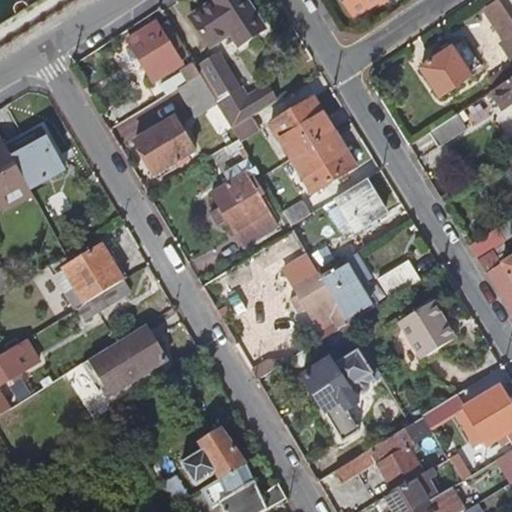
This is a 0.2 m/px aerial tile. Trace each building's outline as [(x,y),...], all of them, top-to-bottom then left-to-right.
[(240,48),(265,31),(245,0),(211,0),(213,4),(193,17),(212,48),(233,34),(240,48)] [(346,0),(357,17),(382,0),(346,0)] [(511,19),(501,2),(485,12),(507,47),(503,49),(511,61),(511,19)] [(184,49),(169,23),(160,29),(157,25),(130,42),(155,83),(157,82),(178,69),(183,66),(175,55),(184,49)] [(470,78),(451,49),(419,69),(438,98),(470,78)] [(253,119),(279,102),(269,86),(246,99),(219,56),(200,68),(221,100),(217,103),(218,105),(234,131),(253,119)] [(200,76),(194,65),(180,73),(187,84),(200,76)] [(180,73),(178,69),(157,82),(166,96),(172,92),(178,89),(187,84),(180,73)] [(218,105),(217,103),(200,76),(187,84),(178,89),(196,118),(218,105)] [(511,80),(493,92),(505,109),(511,104),(511,80)] [(291,160),(335,133),(315,101),(271,128),(291,160)] [(456,116),(429,133),(438,148),(466,130),(456,116)] [(261,133),(253,119),(234,131),(240,141),(242,144),(261,133)] [(155,176),(193,153),(173,120),(135,143),(155,176)] [(43,132),(8,152),(30,191),(66,171),(43,132)] [(357,168),(335,133),(291,160),(314,195),(357,168)] [(8,152),(1,139),(0,139),(0,209),(7,223),(39,206),(30,191),(8,152)] [(242,144),(240,141),(227,149),(231,156),(237,152),(244,148),(242,144)] [(250,157),(244,148),(237,152),(242,161),(246,160),(250,157)] [(209,195),(242,250),(277,229),(247,179),(251,176),(248,172),(252,170),(246,160),(242,161),(232,168),(233,169),(223,175),(229,183),(209,195)] [(511,171),(510,167),(499,174),(511,195),(511,171)] [(384,217),(363,183),(335,200),(340,207),(350,223),(356,234),(384,217)] [(283,213),(292,227),(311,215),(303,202),(283,213)] [(350,223),(340,207),(327,214),(338,231),(350,223)] [(477,258),(511,236),(511,223),(511,221),(470,247),(477,258)] [(511,236),(477,258),(511,317),(511,236)] [(274,281),(301,267),(286,240),(259,254),(274,281)] [(324,249),(310,258),(319,273),(334,264),(324,249)] [(79,309),(124,282),(103,250),(55,280),(75,312),(79,309)] [(323,279),(350,262),(346,257),(334,264),(319,273),(323,279)] [(371,281),(356,258),(350,262),(323,279),(350,325),(372,311),(364,297),(369,294),(364,285),(371,281)] [(389,300),(420,281),(408,262),(377,281),(389,300)] [(0,295),(13,288),(3,270),(0,272),(0,295)] [(332,324),(337,333),(350,325),(323,279),(299,293),(303,302),(293,308),(298,319),(310,312),(322,331),(332,324)] [(131,294),(124,282),(79,309),(87,321),(131,294)] [(377,308),(369,294),(364,297),(372,311),(377,308)] [(448,325),(434,303),(400,323),(422,362),(455,342),(445,327),(448,325)] [(110,354),(108,351),(90,363),(110,396),(166,362),(147,332),(110,354)] [(0,418),(10,412),(0,395),(0,387),(40,361),(28,341),(0,358),(0,418)] [(344,441),(361,430),(349,411),(361,404),(355,395),(351,388),(370,377),(356,354),(336,366),(332,359),(304,377),(344,441)] [(252,370),(259,381),(286,365),(283,360),(266,360),(252,370)] [(374,383),(370,377),(351,388),(355,395),(357,394),(363,396),(367,394),(370,389),(369,386),(374,383)] [(511,443),(511,407),(501,389),(456,417),(472,443),(481,437),(487,445),(506,433),(511,443)] [(430,433),(421,418),(411,425),(368,451),(354,460),(335,472),(343,485),(363,473),(376,465),(394,494),(423,476),(409,453),(417,448),(414,443),(430,433)] [(215,485),(246,467),(220,431),(200,443),(204,450),(180,464),(199,494),(202,493),(215,485)] [(471,475),(456,450),(445,458),(447,461),(460,482),(471,475)] [(511,450),(493,462),(508,485),(511,482),(511,450)] [(259,497),(246,467),(215,485),(227,504),(217,510),(218,511),(269,511),(288,501),(279,486),(259,497)] [(394,494),(385,499),(392,511),(410,511),(434,498),(425,484),(434,480),(429,472),(423,476),(394,494)] [(227,504),(215,485),(202,493),(212,511),(217,510),(227,504)] [(410,511),(461,511),(448,489),(434,498),(410,511)]
